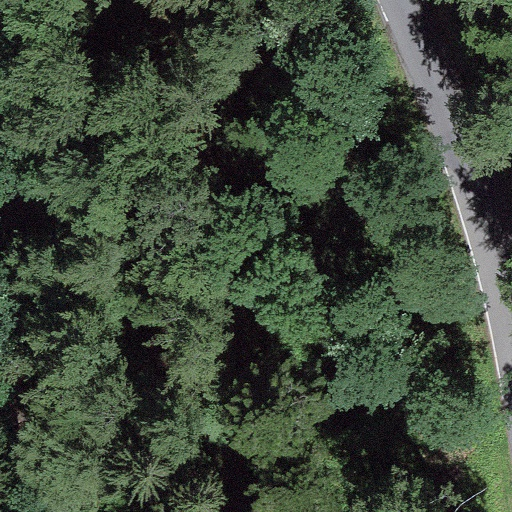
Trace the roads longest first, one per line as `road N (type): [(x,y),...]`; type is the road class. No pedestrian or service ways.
road 1 (unclassified): [(0,124),(18,155),(57,279),(58,511)]
road 2 (unclassified): [(511,343),(475,187),(399,0)]
